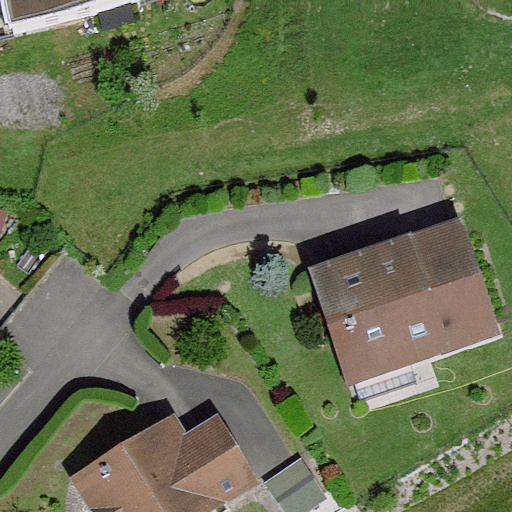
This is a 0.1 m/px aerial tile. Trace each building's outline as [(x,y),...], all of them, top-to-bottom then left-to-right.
[(2,0),(9,31),(143,1),(142,0),(2,0)] [(328,280),(347,330),(356,327),(368,361),(414,344),(417,345),(420,355),(501,325),(467,229),(328,280)] [(356,327),(347,330),(359,366),(372,399),(428,378),(420,355),(417,345),(414,344),(368,361),(356,327)] [(104,511),(203,511),(219,503),(220,505),(257,483),(223,427),(189,449),(175,428),(90,479),(108,508),(104,511)] [(321,511),(334,504),(312,469),(277,491),(290,511),(321,511)] [(511,511),(511,492),(486,511),(511,511)]
